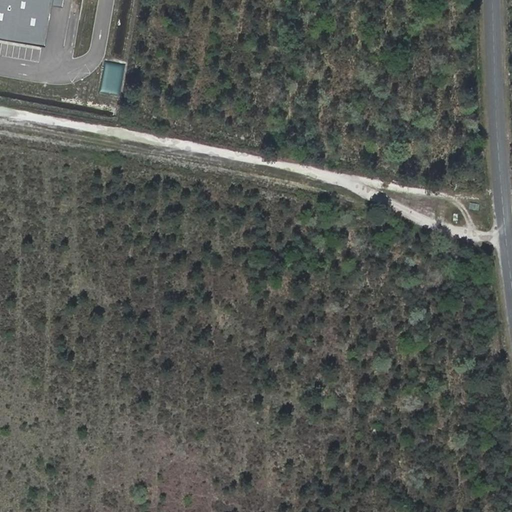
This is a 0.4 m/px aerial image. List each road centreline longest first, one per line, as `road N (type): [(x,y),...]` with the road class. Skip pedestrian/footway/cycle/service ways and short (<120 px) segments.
road 1 (track): [(502,201),(0,111)]
road 2 (tertiary): [(493,0),(511,265)]
